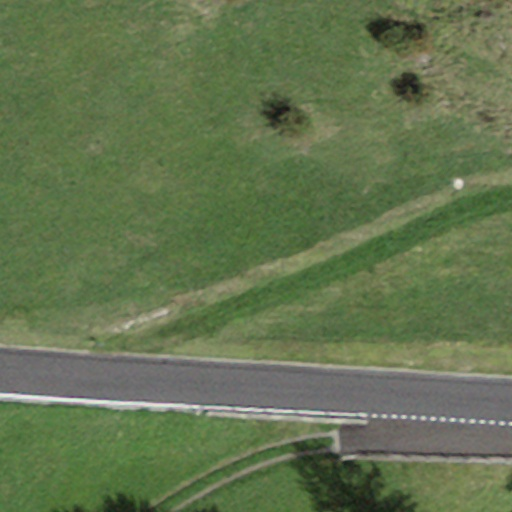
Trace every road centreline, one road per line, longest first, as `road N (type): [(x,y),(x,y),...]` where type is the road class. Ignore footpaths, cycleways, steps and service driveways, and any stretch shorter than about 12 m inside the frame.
road 1 (residential): [(511,399),(0,367)]
road 2 (track): [(132,376),(138,347),(511,201)]
road 3 (track): [(164,511),(252,461),(308,444),(423,434),(469,417),(489,398)]
